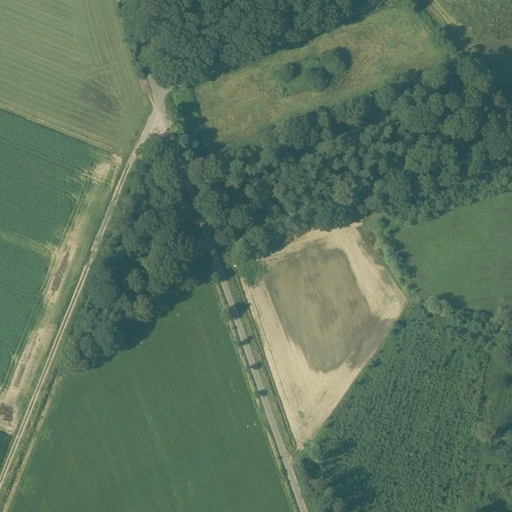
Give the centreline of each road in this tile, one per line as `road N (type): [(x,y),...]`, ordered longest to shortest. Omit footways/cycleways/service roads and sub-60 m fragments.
road 1 (track): [(397,0),(162,95),(0,486)]
road 2 (unclassified): [(117,0),(302,511)]
